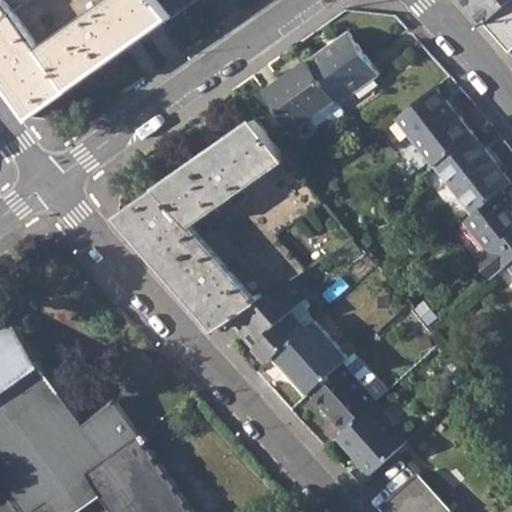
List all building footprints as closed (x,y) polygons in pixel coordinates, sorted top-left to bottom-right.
[(0,0),(0,75),(30,116),(171,15),(158,0),(0,0)] [(158,0),(171,15),(193,0),(158,0)] [(483,21),(507,0),(464,0),(469,5),(483,21)] [(511,0),(507,0),(483,21),(510,50),(511,48),(511,0)] [(338,97),(342,102),(383,72),(351,28),(309,58),(338,97)] [(294,128),(338,97),(309,58),(267,90),(294,128)] [(399,118),(437,167),(476,135),(438,87),(399,118)] [(121,218),(221,330),(233,321),(296,280),(311,270),(280,234),(324,203),(256,120),(121,218)] [(437,167),(475,215),(504,192),(511,184),(511,180),(476,135),(437,167)] [(511,264),(511,202),(504,192),(475,215),(465,223),(489,254),(478,263),(491,281),(509,267),(511,264)] [(233,321),(271,363),(278,357),(309,329),(295,313),(311,298),(296,280),(233,321)] [(0,474),(26,511),(45,511),(56,504),(51,497),(88,472),(94,479),(98,476),(107,491),(121,511),(196,511),(195,510),(192,511),(191,511),(188,506),(191,504),(186,496),(182,498),(178,491),(181,489),(175,480),(171,483),(168,477),(171,475),(166,466),(161,468),(158,462),(161,459),(156,452),(151,454),(147,447),(153,443),(149,436),(144,438),(118,401),(86,423),(40,358),(46,355),(29,335),(26,338),(7,310),(0,314),(0,474)] [(309,329),(278,357),(312,395),(346,364),(351,359),(317,322),(309,329)] [(351,359),(346,364),(361,380),(373,369),(358,354),(351,359)] [(312,395),(345,433),(376,405),(390,392),(378,380),(368,389),(361,380),(346,364),(312,395)] [(339,439),(372,477),(410,443),(376,405),(345,433),(339,439)] [(56,504),(62,511),(76,511),(107,491),(98,476),(94,479),(88,472),(51,497),(56,504)] [(450,511),(419,478),(383,510),(384,511),(450,511)]
